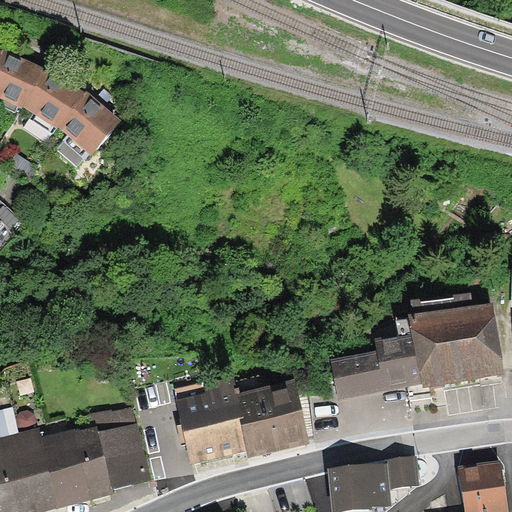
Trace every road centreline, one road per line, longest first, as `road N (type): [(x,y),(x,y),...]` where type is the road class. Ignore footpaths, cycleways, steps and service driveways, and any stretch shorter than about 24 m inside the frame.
road 1 (tertiary): [(511,421),(428,429),(311,457),(139,511)]
road 2 (primary): [(511,55),(357,0)]
